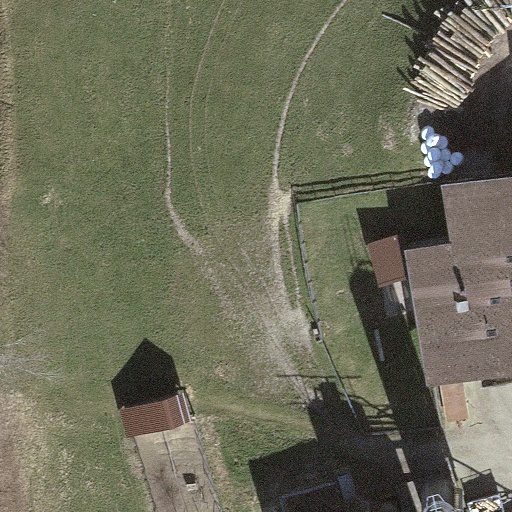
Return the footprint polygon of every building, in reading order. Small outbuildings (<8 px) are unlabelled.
[(511,163),(441,174),(449,234),(410,240),(414,267),(511,253),(511,163)] [(398,232),(366,241),(378,282),(409,273),(398,232)] [(511,253),(414,267),(430,376),(511,364),(511,253)] [(125,405),(132,430),(185,417),(178,392),(125,405)] [(440,469),(432,471),(426,477),(423,485),(425,493),(431,499),(439,502),(447,500),(453,494),(456,486),(454,477),(448,471),(440,469)] [(280,494),(284,511),(346,511),(338,478),(328,481),(280,494)] [(391,496),(384,498),(379,503),(377,510),(377,511),(404,511),(404,510),(403,504),(398,498),(391,496)]
